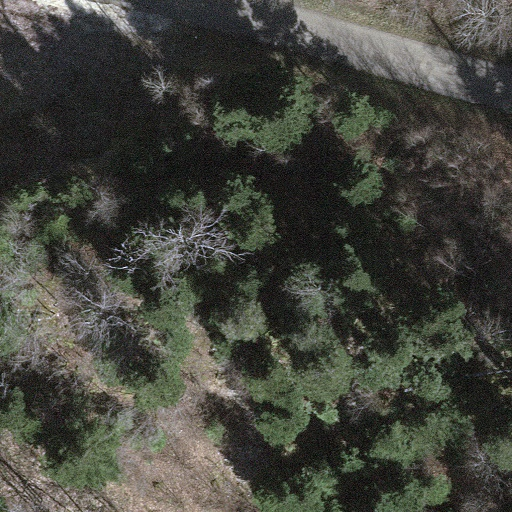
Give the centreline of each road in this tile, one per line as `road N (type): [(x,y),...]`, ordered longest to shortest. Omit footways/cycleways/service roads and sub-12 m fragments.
road 1 (tertiary): [(185,0),(511,91)]
road 2 (track): [(0,438),(116,511)]
